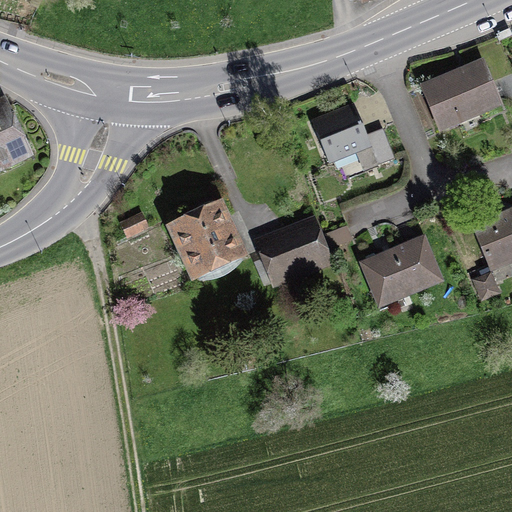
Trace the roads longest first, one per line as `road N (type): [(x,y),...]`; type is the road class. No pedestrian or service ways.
road 1 (track): [(68,202),(101,272),(139,511)]
road 2 (secondary): [(378,40),(234,86),(118,92)]
road 3 (secondary): [(0,247),(76,192),(118,92)]
road 4 (residential): [(434,191),(378,40)]
road 5 (secondary): [(118,92),(0,56)]
